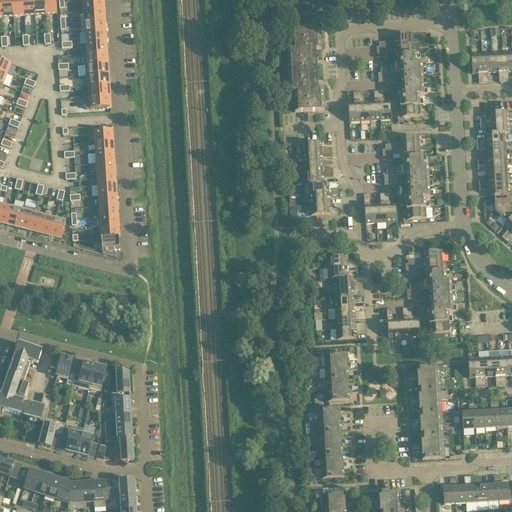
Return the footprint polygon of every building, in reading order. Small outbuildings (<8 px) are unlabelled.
[(1,0),(2,18),(3,18),(13,18),(12,0),(1,0)] [(12,0),(13,18),(24,17),(22,0),(12,0)] [(33,0),(22,0),(24,17),(35,16),(33,0)] [(33,0),(35,16),(46,16),(44,0),(33,0)] [(55,0),(44,0),(46,16),(57,15),(55,0)] [(103,0),(83,2),(84,12),(104,11),(103,0)] [(84,23),(105,22),(104,11),(84,12),(84,23)] [(315,19),(296,20),(297,30),(290,31),(292,51),(316,50),(316,51),(321,50),(320,29),(316,29),(315,19)] [(84,23),(80,23),(81,34),(85,34),(105,33),(105,22),(84,23)] [(105,33),(85,34),(86,45),(106,43),(105,33)] [(379,43),(380,48),(414,46),(413,35),(394,36),(394,42),(379,43)] [(106,43),(86,45),(87,55),(107,54),(106,43)] [(380,48),(377,48),(377,59),(383,58),(383,60),(387,59),(387,52),(395,52),(395,58),(397,58),(397,57),(414,56),(414,46),(380,48)] [(287,51),(288,72),(317,71),(316,51),(316,50),(292,51),(287,51)] [(511,53),(502,54),(504,83),(509,83),(508,73),(511,72),(511,53)] [(83,67),(85,67),(85,66),(107,65),(107,54),(87,55),(82,55),(83,67)] [(492,55),(493,74),(498,74),(499,83),(504,83),(502,54),(492,55)] [(484,84),(482,55),(471,56),(473,75),(478,75),(479,84),(484,84)] [(482,55),(484,84),(488,84),(488,74),(493,74),(492,55),(482,55)] [(417,56),(414,56),(397,57),(397,58),(398,67),(381,68),(381,74),(378,74),(379,83),(386,83),(386,86),(396,85),(395,74),(403,73),(404,97),(393,97),(394,104),(400,104),(401,108),(420,107),(419,98),(424,97),(422,66),(417,66),(417,56)] [(0,72),(7,75),(11,65),(0,60),(0,72)] [(83,67),(78,67),(78,77),(83,77),(86,77),(108,76),(107,65),(85,66),(85,67),(83,67)] [(318,90),(318,81),(317,71),(288,72),(289,93),(294,93),(294,92),(318,91),(318,90)] [(109,86),(108,76),(86,77),(83,77),(84,89),(89,88),(109,86)] [(110,97),(109,86),(89,88),(89,98),(89,99),(110,97)] [(323,90),(318,90),(318,91),(294,92),(294,93),(295,113),(324,111),(323,90)] [(369,102),(370,122),(381,121),(379,92),(374,93),(375,102),(369,102)] [(381,121),(391,120),(390,101),(384,101),(384,92),(379,92),(381,121)] [(358,93),(354,94),(354,103),(348,103),(350,123),(360,122),(358,93)] [(358,93),(360,122),(370,122),(369,102),(364,102),(363,93),(358,93)] [(110,109),(110,97),(89,99),(89,98),(85,98),(85,110),(110,109)] [(420,117),(420,107),(401,108),(401,113),(397,113),(398,123),(404,123),(404,118),(420,117)] [(480,126),(509,124),(508,113),(489,114),(489,120),(480,121),(480,126)] [(510,135),(509,124),(480,126),(480,131),(490,130),(490,135),(505,134),(505,135),(510,135)] [(94,132),(95,143),(113,142),(112,131),(94,132)] [(485,141),(476,142),(476,146),(505,144),(505,135),(505,134),(490,135),(485,135),(485,141)] [(385,146),(385,150),(420,148),(419,138),(400,139),(400,145),(385,146)] [(113,142),(95,143),(95,154),(113,153),(113,142)] [(322,150),(321,143),(302,144),(303,155),(332,153),(331,149),(322,150)] [(506,155),(505,144),(476,146),(477,151),(486,151),(486,156),(506,155)] [(420,148),(385,150),(383,151),(383,161),(388,161),(388,163),(393,162),(393,155),(401,154),(401,160),(404,160),(421,159),(421,158),(420,148)] [(96,155),(88,155),(89,165),(90,165),(96,165),(114,164),(113,153),(95,154),(96,155)] [(332,159),(332,153),(303,155),(303,165),(323,164),(322,159),(332,159)] [(478,167),(507,165),(506,155),(486,156),(487,162),(477,162),(478,167)] [(423,158),(421,158),(421,159),(404,160),(404,170),(386,171),(387,177),(384,177),(384,186),(391,186),(391,188),(401,188),(401,176),(409,176),(410,200),(399,200),(399,207),(406,207),(406,211),(426,209),(425,200),(430,200),(428,168),(424,168),(423,158)] [(96,165),(90,165),(91,176),(97,176),(115,175),(114,164),(96,165)] [(333,174),(332,169),(323,170),(323,164),(303,165),(304,175),(333,174)] [(507,175),(507,165),(478,167),(478,171),(487,171),(488,176),(507,175)] [(333,179),(333,174),(304,175),(304,186),(309,186),(309,185),(324,184),(323,179),(333,179)] [(115,185),(115,175),(97,176),(98,186),(115,185)] [(479,187),(508,186),(507,175),(488,176),(488,182),(479,183),(479,187)] [(310,195),(339,194),(338,189),(329,190),(329,184),(324,184),(309,185),(309,186),(310,195)] [(98,187),(91,187),(92,198),(98,197),(116,196),(115,185),(98,186),(98,187)] [(508,195),(508,186),(479,187),(479,192),(489,192),(489,197),(510,196),(510,195),(508,195)] [(339,199),(339,194),(310,195),(310,206),(330,204),(329,199),(339,199)] [(376,224),(387,224),(385,195),(380,195),(380,205),(375,205),(376,224)] [(389,195),(385,195),(387,224),(397,223),(396,204),(390,204),(389,195)] [(98,197),(99,208),(117,207),(116,196),(98,197)] [(366,225),(376,224),(375,205),(370,206),(369,196),(364,196),(366,225)] [(510,196),(494,197),(495,202),(495,213),(507,223),(508,224),(511,218),(511,207),(510,206),(510,201),(510,196)] [(23,212),(19,229),(29,232),(34,214),(35,209),(36,203),(26,200),(25,207),(24,209),(24,212),(23,212)] [(13,207),(8,226),(19,229),(23,212),(24,212),(24,209),(23,209),(25,203),(15,201),(14,207),(13,207)] [(0,224),(8,226),(13,207),(2,204),(2,206),(0,215),(0,224)] [(340,215),(339,209),(330,210),(330,204),(310,206),(311,216),(340,215)] [(296,207),(291,207),(289,207),(289,218),(297,217),(297,212),(305,211),(304,206),(296,207)] [(118,218),(117,207),(99,208),(97,208),(97,219),(100,219),(118,218)] [(427,220),(426,209),(406,211),(406,216),(403,216),(404,226),(410,226),(410,221),(427,220)] [(40,234),(44,217),(34,214),(29,232),(40,234)] [(50,237),(55,220),(44,217),(40,234),(50,237)] [(100,230),(118,228),(118,218),(100,219),(100,229),(100,230)] [(506,241),(511,234),(511,218),(508,224),(507,223),(504,227),(508,231),(502,238),(506,241)] [(66,222),(55,220),(50,237),(61,240),(66,222)] [(494,232),(498,227),(494,223),(490,228),(494,232)] [(119,239),(118,228),(100,230),(100,229),(98,229),(99,241),(101,241),(101,240),(119,239)] [(120,250),(119,239),(101,240),(101,241),(102,255),(115,259),(114,251),(120,250)] [(419,259),(413,260),(414,265),(443,263),(442,253),(423,254),(423,259),(419,259)] [(327,259),(327,270),(356,268),(356,263),(347,264),(346,258),(327,259)] [(408,265),(405,265),(405,270),(406,275),(406,276),(411,275),(411,277),(413,277),(416,277),(415,269),(418,269),(423,269),(424,275),(426,275),(426,274),(443,273),(443,263),(414,265),(413,260),(409,260),(408,260),(408,265)] [(327,270),(319,270),(319,274),(320,281),(325,280),(331,280),(333,280),(333,279),(347,278),(347,273),(357,273),(356,268),(327,270)] [(446,272),(443,273),(426,274),(426,275),(427,284),(409,285),(409,291),(407,291),(407,300),(414,300),(414,303),(424,302),(424,291),(432,290),(433,314),(422,315),(422,321),(429,321),(429,325),(448,324),(448,314),(453,314),(451,282),(446,283),(446,272)] [(334,300),(354,298),(353,293),(363,293),(362,283),(353,284),(352,278),(347,278),(333,279),(333,280),(334,300)] [(354,304),(354,298),(334,300),(335,310),(364,308),(363,304),(354,304)] [(355,314),(364,313),(364,308),(335,310),(335,320),(355,319),(355,314)] [(399,339),(409,338),(408,319),(407,309),(402,309),(403,319),(398,320),(399,339)] [(419,338),(418,318),(412,319),(412,309),(407,309),(408,319),(409,338),(419,338)] [(388,339),(399,339),(398,320),(392,320),(392,310),(386,310),(388,339)] [(355,325),(355,319),(335,320),(336,330),(365,328),(365,324),(355,325)] [(429,330),(426,331),(426,335),(426,341),(433,340),(442,340),(442,335),(449,334),(448,324),(429,325),(429,330)] [(356,334),(365,333),(365,328),(336,330),(337,341),(356,340),(356,334)] [(1,398),(0,402),(0,411),(45,423),(46,420),(50,406),(51,401),(52,397),(44,395),(40,408),(38,407),(39,403),(25,400),(28,391),(29,388),(27,387),(28,385),(24,384),(31,365),(32,366),(33,363),(37,365),(42,352),(37,350),(34,350),(28,347),(26,347),(20,345),(16,357),(9,376),(2,398),(1,398)] [(347,367),(346,355),(334,356),(327,356),(324,357),(325,369),(347,367)] [(61,357),(56,377),(57,377),(68,380),(69,373),(75,375),(79,362),(73,360),(61,357)] [(499,358),(501,387),(505,387),(505,377),(510,377),(509,357),(499,358)] [(479,359),(480,388),(485,388),(484,378),(490,378),(489,358),(479,359)] [(489,358),(490,378),(495,378),(496,387),(501,387),(499,358),(489,358)] [(479,359),(468,360),(469,379),(475,379),(476,388),(480,388),(479,359)] [(75,375),(72,387),(89,392),(90,390),(89,390),(95,366),(84,363),(79,362),(75,375)] [(89,390),(90,390),(100,392),(103,382),(109,383),(112,371),(106,369),(95,366),(89,390)] [(347,367),(325,369),(326,380),(348,379),(347,372),(347,367)] [(417,369),(417,381),(440,379),(439,367),(417,369)] [(112,401),(130,400),(129,394),(130,394),(129,374),(116,371),(118,394),(111,394),(112,401)] [(348,379),(326,380),(326,391),(348,390),(348,379)] [(417,385),(418,392),(440,391),(440,379),(417,381),(417,385)] [(348,390),(326,391),(327,403),(329,403),(342,402),(349,402),(349,395),(348,390)] [(441,402),(440,391),(418,392),(418,399),(419,403),(441,402)] [(130,400),(112,401),(112,416),(116,415),(131,414),(130,400)] [(419,408),(419,415),(442,414),(441,402),(419,403),(419,408)] [(340,409),(317,411),(318,423),(340,421),(340,417),(340,409)] [(505,411),(494,412),(495,429),(506,428),(505,411)] [(494,412),(484,413),(485,430),(495,429),(494,412)] [(463,431),(474,430),(473,413),(462,414),(463,431)] [(484,413),(473,413),(474,430),(485,430),(484,413)] [(131,414),(116,415),(117,429),(131,428),(131,414)] [(442,425),(442,414),(419,415),(420,422),(420,426),(442,425)] [(62,437),(65,425),(46,420),(45,423),(39,445),(51,448),(59,450),(62,437)] [(318,423),(319,434),(341,433),(341,426),(340,421),(318,423)] [(420,431),(421,438),(443,436),(442,425),(420,426),(420,431)] [(62,437),(59,450),(66,452),(77,455),(82,435),(83,431),(83,430),(67,426),(64,438),(62,437)] [(117,429),(118,442),(132,442),(132,441),(131,428),(117,429)] [(97,446),(91,445),(94,434),(83,431),(82,435),(77,455),(88,458),(88,457),(94,459),(97,446)] [(342,444),(341,433),(319,434),(319,445),(342,444)] [(421,449),(444,448),(443,436),(421,438),(421,445),(421,449)] [(118,442),(114,442),(115,456),(121,455),(121,462),(133,462),(132,442),(118,442)] [(319,445),(320,457),(342,456),(342,449),(342,444),(319,445)] [(106,448),(100,447),(97,460),(103,461),(106,448)] [(444,460),(444,448),(421,449),(422,454),(422,461),(444,460)] [(343,467),(342,456),(320,457),(308,458),(308,462),(320,461),(321,468),(343,467)] [(26,483),(31,471),(2,461),(0,468),(0,474),(26,483)] [(343,471),(343,467),(321,468),(321,480),(344,479),(343,471)] [(40,474),(31,471),(26,483),(24,489),(34,493),(40,474)] [(51,478),(40,474),(34,493),(45,496),(51,478)] [(493,486),(486,486),(487,503),(488,503),(488,511),(498,510),(498,503),(496,476),(492,477),(493,486)] [(501,476),(496,476),(498,503),(509,502),(508,485),(501,485),(501,476)] [(480,477),(475,478),(476,504),(487,503),(486,486),(480,487),(480,477)] [(55,500),(61,481),(51,478),(45,496),(55,500)] [(470,487),(465,488),(465,505),(476,504),(475,478),(470,478),(470,487)] [(449,479),(450,488),(443,489),(443,506),(455,505),(453,479),(449,479)] [(457,479),(453,479),(455,505),(465,505),(465,488),(458,488),(457,479)] [(71,484),(61,481),(55,500),(67,504),(69,504),(72,484),(71,484)] [(120,496),(135,495),(134,481),(120,482),(120,496)] [(93,483),(82,484),(83,503),(84,503),(94,503),(93,483)] [(105,497),(104,483),(93,483),(94,503),(94,509),(106,508),(105,501),(105,497)] [(83,503),(82,484),(72,484),(69,504),(67,504),(68,510),(84,509),(84,503),(83,503)] [(379,504),(401,503),(401,491),(378,493),(379,500),(379,504)] [(121,510),(136,509),(135,495),(120,496),(117,496),(117,511),(121,510)] [(322,496),(323,508),(345,506),(345,502),(344,495),(322,496)] [(379,511),(401,511),(401,503),(379,504),(379,511)]
